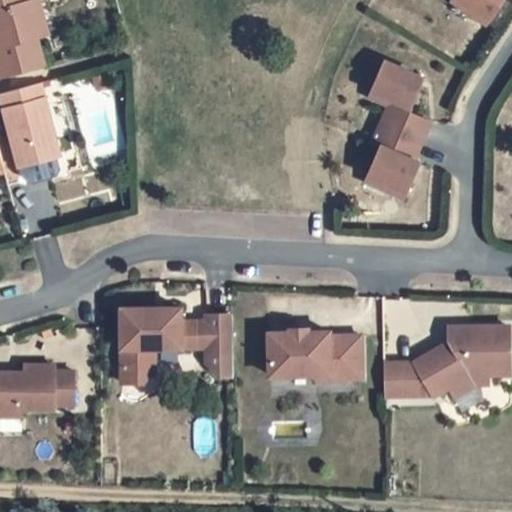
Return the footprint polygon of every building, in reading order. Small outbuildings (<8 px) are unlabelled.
[(0,0),(0,79),(2,86),(43,76),(33,42),(25,11),(21,0),(0,0)] [(481,35),(502,4),(496,0),(454,0),(450,6),(468,18),(464,24),(481,35)] [(25,11),(33,42),(45,39),(37,9),(25,11)] [(403,123),(418,90),(380,73),(367,101),(387,110),(367,155),(375,158),(364,185),(383,194),(380,201),(399,209),(414,174),(408,171),(425,133),(403,123)] [(41,94),(1,104),(11,145),(20,179),(63,167),(41,94)] [(192,360),(191,334),(178,335),(177,321),(117,322),(119,362),(127,370),(119,378),(119,397),(141,396),(152,385),(151,361),(192,360)] [(203,360),(204,375),(217,388),(230,388),(228,327),(203,328),(203,334),(203,360)] [(203,334),(191,334),(192,360),(203,360),(203,334)] [(410,374),(379,375),(380,409),(429,407),(466,385),(505,384),(504,337),(444,338),(444,354),(410,374)] [(267,347),(269,388),(314,386),(314,393),(361,391),(359,350),(329,350),(328,346),(309,346),(307,342),(289,342),(289,347),(267,347)] [(19,382),(0,382),(0,423),(17,423),(17,417),(47,417),(47,412),(68,411),(67,382),(49,381),(47,375),(20,374),(19,382)]
